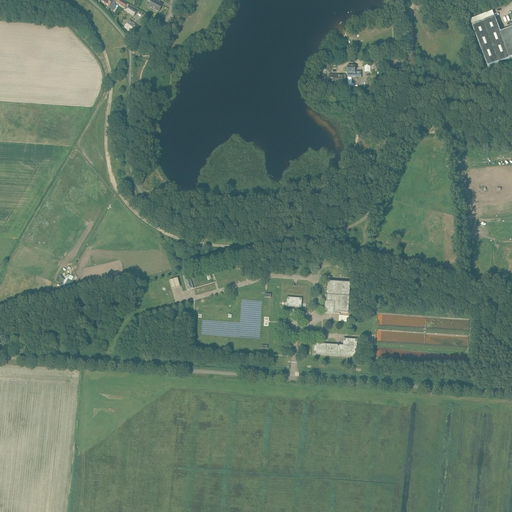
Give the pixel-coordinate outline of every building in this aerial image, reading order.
[(158,0),(147,0),(151,3),(149,7),(158,12),(162,5),(157,2),(158,0)] [(128,6),(127,9),(126,11),(132,15),(135,11),(128,6)] [(511,28),(500,33),(495,18),(473,26),(488,66),(496,63),(511,57),(511,28)] [(129,20),(124,26),(133,33),(138,27),(129,20)] [(319,70),(319,73),(322,74),(322,70),(326,70),(329,70),(330,66),(327,66),(327,64),(320,64),(320,70),(319,70)] [(347,66),(347,73),(347,77),(361,77),(361,71),(355,72),(354,66),(347,66)] [(329,75),(329,83),(342,83),(346,83),(346,75),(342,75),(329,75)] [(66,274),(61,288),(68,290),(73,276),(66,274)] [(187,290),(193,288),(189,275),(183,277),(187,290)] [(172,289),(180,287),(177,278),(169,280),(172,289)] [(350,283),(332,282),(327,281),(326,295),(325,295),(323,313),(340,314),(340,312),(348,313),(350,283)] [(286,307),(295,307),(301,308),(302,298),(287,297),(286,307)] [(202,320),(201,334),(217,335),(218,320),(202,320)] [(356,357),(357,344),(357,339),(343,339),(343,345),(314,343),(313,354),(356,357)]
